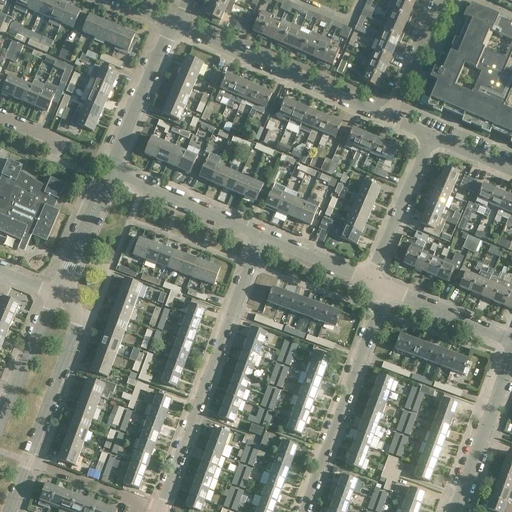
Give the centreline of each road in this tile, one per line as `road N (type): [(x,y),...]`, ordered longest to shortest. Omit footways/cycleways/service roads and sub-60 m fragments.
road 1 (residential): [(160,511),(261,236)]
road 2 (residential): [(306,511),(389,289)]
road 3 (residential): [(390,118),(174,25)]
road 4 (residential): [(27,462),(78,323),(73,300),(55,294)]
road 5 (residential): [(261,236),(110,169)]
road 6 (residential): [(455,511),(511,362)]
road 7 (residential): [(371,281),(434,136)]
road 8 (residential): [(110,169),(174,25)]
road 9 (residential): [(55,294),(110,169)]
road 10 (residential): [(55,294),(0,416)]
road 11 (residential): [(511,340),(389,289)]
road 12 (residential): [(390,118),(440,0)]
